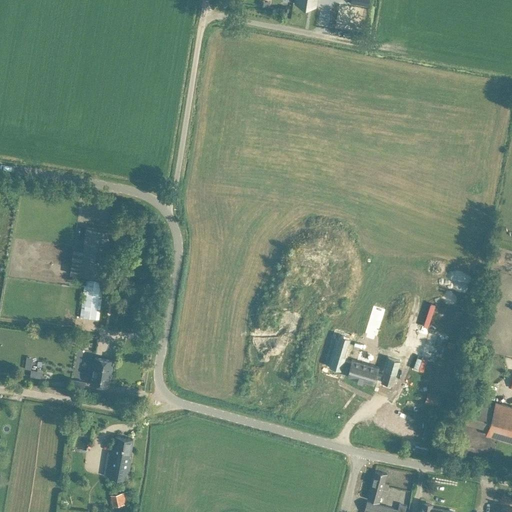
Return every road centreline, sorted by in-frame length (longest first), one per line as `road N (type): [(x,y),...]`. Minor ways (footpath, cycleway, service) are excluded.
road 1 (unclassified): [(356,456),(160,394),(177,251),(163,207)]
road 2 (unclassified): [(163,207),(173,194),(203,13)]
road 3 (unclassified): [(163,207),(0,170)]
road 4 (unknown): [(0,391),(126,411),(160,394)]
road 5 (unclassified): [(511,485),(356,456)]
road 6 (unclassified): [(323,35),(203,13)]
